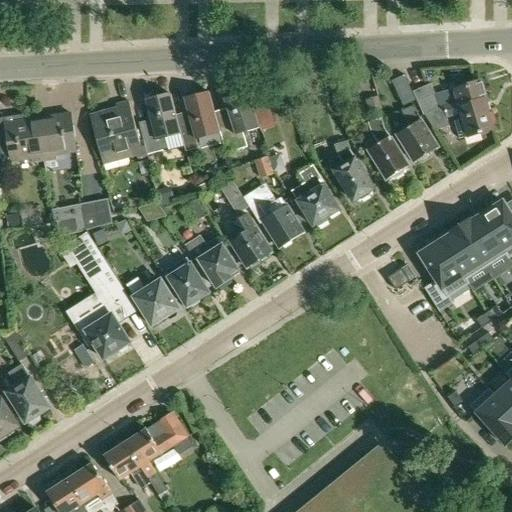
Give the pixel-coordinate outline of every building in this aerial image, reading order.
[(404,107),(417,101),(413,93),(405,75),(392,81),(404,107)] [(455,121),(460,139),(493,129),(485,103),(488,102),(482,81),(454,89),(458,102),(443,106),(446,118),(462,113),(464,119),(455,121)] [(413,93),(417,101),(422,113),(440,104),(431,84),(414,92),(414,93),(413,93)] [(226,108),(214,111),(220,132),(226,152),(248,146),(244,131),(259,127),(249,91),(224,98),(226,108)] [(187,111),(175,115),(185,147),(186,151),(198,148),(195,139),(220,132),(214,111),(209,93),(184,100),(187,111)] [(150,120),(138,124),(143,142),(147,155),(167,149),(167,152),(185,147),(175,115),(170,94),(145,101),(150,120)] [(385,116),(379,96),(366,101),(372,120),(385,116)] [(147,156),(147,155),(143,142),(140,143),(128,102),(116,106),(118,113),(111,115),(110,111),(92,116),(95,125),(92,125),(103,165),(137,156),(138,159),(147,156)] [(410,127),(398,135),(416,162),(437,149),(423,126),(424,125),(419,117),(415,106),(403,112),(407,122),(410,127)] [(271,111),(260,114),(263,125),(274,122),(271,111)] [(37,118),(43,157),(44,162),(58,160),(57,155),(76,152),(70,113),(37,118)] [(11,162),(32,159),(33,164),(44,162),(43,157),(37,118),(25,120),(5,123),(8,144),(0,144),(0,172),(12,170),(11,162)] [(405,169),(407,167),(391,141),(392,140),(385,130),(381,119),(368,124),(373,137),(379,145),(368,152),(375,164),(377,163),(388,180),(392,177),(396,178),(403,173),(405,169)] [(341,186),(343,185),(354,202),(356,200),(362,202),(370,197),(370,192),(373,189),(357,163),(358,162),(350,151),(348,142),(335,146),(338,157),(344,166),(333,174),(341,186)] [(256,163),(261,178),(274,174),(268,158),(256,163)] [(327,219),(340,210),(324,185),(325,184),(313,166),(299,175),(306,185),(292,194),(314,228),(318,225),(319,227),(329,221),(327,219)] [(212,190),(208,182),(196,188),(200,196),(212,190)] [(237,215),(249,207),(243,198),(233,182),(222,190),(237,215)] [(171,187),(158,190),(162,206),(175,203),(171,187)] [(260,225),(263,223),(280,249),(282,247),(286,249),(291,246),(290,242),(304,234),(282,199),(278,202),(273,194),(250,209),(260,225)] [(186,202),(196,218),(198,221),(208,215),(198,198),(186,202)] [(106,200),(94,203),(99,227),(101,227),(111,224),(106,200)] [(511,215),(503,202),(482,215),(507,254),(506,255),(508,259),(511,256),(511,215)] [(91,230),(99,227),(94,203),(82,207),(84,216),(57,221),(60,236),(87,231),(91,230)] [(9,229),(22,227),(20,214),(7,216),(9,229)] [(507,254),(482,215),(475,219),(473,216),(460,225),(487,267),(506,255),(507,254)] [(271,254),(254,227),(246,216),(232,225),(240,236),(230,242),(248,269),(251,267),(252,269),(260,264),(259,262),(271,254)] [(460,225),(446,233),(448,237),(441,241),(466,280),(467,279),(487,267),(460,225)] [(101,227),(99,227),(91,230),(98,246),(109,242),(104,229),(102,230),(101,227)] [(86,232),(65,246),(68,250),(77,264),(98,297),(104,307),(81,322),(87,332),(86,332),(87,334),(84,336),(88,343),(92,341),(95,346),(104,361),(119,352),(123,353),(129,350),(128,345),(131,344),(118,324),(137,312),(86,232)] [(196,264),(199,262),(216,289),(232,279),(229,276),(238,270),(218,240),(207,247),(200,237),(185,247),(196,264)] [(470,284),(467,279),(466,280),(441,241),(420,254),(437,281),(427,287),(442,312),(452,305),(448,298),(470,284)] [(177,265),(166,272),(169,278),(169,279),(187,308),(190,307),(193,309),(199,305),(199,301),(209,294),(187,259),(177,265)] [(407,266),(387,279),(395,291),(415,278),(407,266)] [(126,285),(128,290),(152,328),(166,319),(168,321),(171,323),(178,318),(178,315),(176,312),(179,311),(161,282),(146,292),(137,278),(126,285)] [(497,306),(487,313),(493,321),(503,314),(497,306)] [(482,328),(493,321),(487,313),(477,320),(482,328)] [(6,338),(20,361),(31,354),(16,332),(6,338)] [(489,333),(478,340),(484,348),(495,341),(489,333)] [(478,340),(468,347),(474,355),(484,348),(478,340)] [(18,385),(6,392),(25,423),(27,422),(32,425),(36,423),(36,417),(49,409),(23,365),(11,372),(18,385)] [(511,414),(511,380),(496,395),(495,396),(511,414)] [(511,414),(495,396),(496,395),(490,388),(470,406),(506,446),(511,439),(511,414)] [(456,392),(448,397),(455,408),(463,402),(456,392)] [(0,437),(2,441),(14,434),(12,431),(18,427),(0,398),(0,437)] [(146,430),(124,443),(149,485),(157,496),(166,491),(148,462),(173,447),(179,455),(193,447),(187,438),(172,414),(157,423),(158,424),(146,431),(146,430)] [(149,485),(124,443),(103,457),(118,481),(130,474),(140,491),(149,485)] [(434,511),(383,449),(305,511),(434,511)] [(91,464),(66,479),(82,504),(84,503),(90,511),(95,511),(104,507),(113,511),(116,503),(91,464)] [(87,511),(85,507),(82,504),(66,479),(45,493),(57,511),(87,511)] [(144,511),(137,501),(127,508),(129,511),(144,511)]
